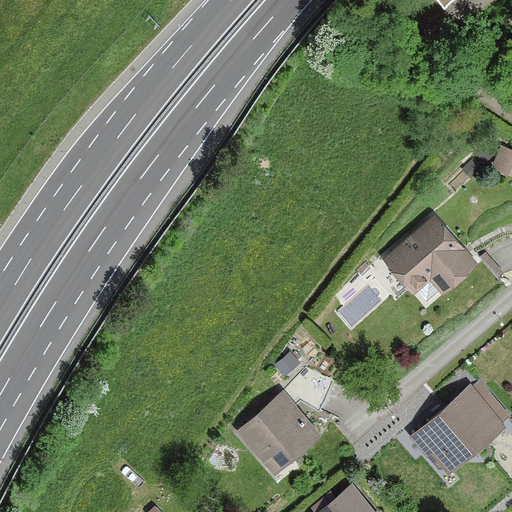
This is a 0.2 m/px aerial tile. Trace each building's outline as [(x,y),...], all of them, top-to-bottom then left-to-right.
[(439,0),(447,8),(455,0),(439,0)] [(511,151),(503,148),(495,165),(511,171),(511,151)] [(437,215),(383,260),(421,305),(463,270),(475,260),(437,215)] [(501,271),(485,252),(475,260),(463,270),(479,289),(501,271)] [(511,420),(479,383),(414,439),(445,476),(478,449),(482,445),(511,420)] [(323,437),(285,393),(241,431),(278,475),(323,437)] [(476,511),(480,511),(511,485),(511,454),(500,465),(482,445),(478,449),(483,455),(451,482),(476,511)] [(374,511),(353,487),(322,511),(374,511)]
